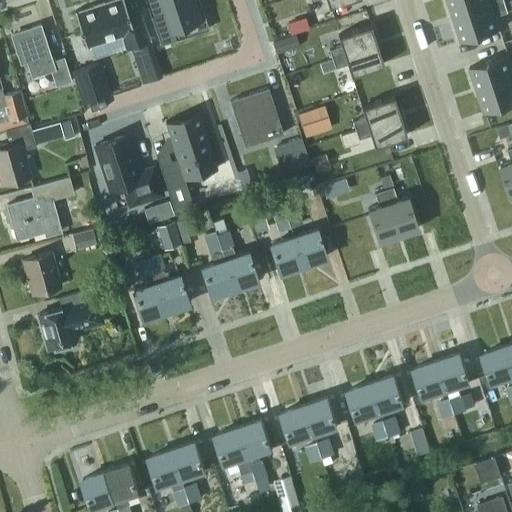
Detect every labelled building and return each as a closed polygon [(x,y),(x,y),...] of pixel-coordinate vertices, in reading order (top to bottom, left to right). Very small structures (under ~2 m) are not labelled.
[(123,0),(111,0),(75,12),(86,46),(122,34),(126,48),(150,40),(141,13),(129,17),(123,0)] [(162,0),(166,10),(151,15),(161,44),(177,39),(173,27),(205,16),(199,0),(162,0)] [(447,0),(454,17),(505,0),(447,0)] [(496,14),(508,10),(505,0),(454,17),(461,40),(501,27),(496,14)] [(329,48),(332,57),(377,42),(370,22),(337,33),(341,44),(329,48)] [(40,23),(10,33),(19,61),(25,59),(30,74),(50,68),(55,83),(70,78),(63,54),(52,58),(40,23)] [(295,35),(272,42),(275,53),(299,46),(295,35)] [(383,62),(377,42),(332,57),(332,58),(334,66),(347,62),(350,73),(383,62)] [(477,88),(511,76),(511,62),(509,53),(469,65),(477,88)] [(332,58),(319,62),(322,71),(335,67),(334,66),(332,58)] [(72,70),(82,101),(109,92),(99,61),(72,70)] [(511,76),(477,88),(484,111),(511,101),(511,76)] [(0,104),(3,104),(8,120),(26,115),(19,89),(2,94),(0,86),(0,85),(0,86),(0,85),(0,104)] [(282,133),(267,87),(229,100),(244,145),(282,133)] [(352,119),(355,128),(400,113),(393,93),(360,104),(364,115),(352,119)] [(324,104),(302,112),(308,131),(331,123),(324,104)] [(178,160),(160,166),(174,211),(193,204),(184,178),(185,177),(184,173),(196,170),(203,168),(203,167),(215,164),(216,167),(217,167),(198,110),(197,110),(167,120),(165,120),(170,134),(178,160)] [(370,133),(373,144),(406,133),(400,113),(355,128),(358,137),(370,133)] [(0,146),(0,180),(1,183),(29,175),(22,149),(35,145),(35,143),(64,134),(65,138),(74,136),(69,119),(60,121),(31,129),(29,122),(7,128),(11,143),(0,146)] [(496,129),(499,138),(502,139),(511,136),(508,125),(496,129)] [(125,134),(95,144),(110,189),(123,185),(129,204),(162,193),(153,166),(138,171),(125,134)] [(282,156),(277,158),(281,172),(309,162),(301,136),(278,144),(282,156)] [(511,160),(501,164),(511,197),(511,196),(511,146),(508,148),(511,160)] [(321,156),(312,159),(316,170),(325,167),(321,156)] [(382,186),(391,183),(388,173),(379,176),(382,186)] [(7,203),(16,238),(44,230),(45,234),(60,230),(51,198),(73,192),(69,175),(30,186),(32,196),(7,203)] [(327,200),(339,196),(334,183),(322,187),(327,200)] [(418,226),(407,193),(396,197),(392,184),(383,187),(398,232),(418,226)] [(378,203),(367,206),(378,239),(398,232),(383,187),(374,190),(378,203)] [(148,221),(161,216),(157,203),(143,207),(148,221)] [(285,211),(290,227),(300,223),(295,207),(285,211)] [(290,227),(285,211),(275,214),(280,230),(290,227)] [(182,242),(195,237),(187,215),(174,219),(182,242)] [(261,215),(251,218),(255,229),(264,226),(261,215)] [(156,226),(164,249),(181,244),(173,220),(156,226)] [(316,227),(293,235),(302,263),(325,256),(316,227)] [(76,248),(96,243),(92,228),(72,233),(76,248)] [(215,230),(204,233),(211,252),(221,248),(216,233),(215,230)] [(226,230),(216,233),(221,248),(231,245),(226,230)] [(293,235),(270,243),(279,271),(302,263),(293,235)] [(231,245),(221,248),(234,286),(257,279),(247,251),(235,255),(231,245)] [(214,262),(201,266),(211,294),(234,286),(221,248),(211,252),(214,262)] [(60,284),(51,250),(22,258),(31,292),(60,284)] [(158,253),(147,257),(152,272),(163,268),(158,253)] [(147,257),(137,260),(142,275),(152,272),(147,257)] [(163,268),(152,272),(165,309),(188,302),(178,274),(166,278),(163,268)] [(145,285),(132,289),(142,317),(165,309),(152,272),(142,275),(145,285)] [(106,307),(121,303),(115,283),(100,288),(106,307)] [(58,296),(61,306),(37,313),(47,347),(76,339),(72,325),(82,322),(83,326),(101,321),(91,287),(58,296)] [(511,373),(511,364),(505,344),(482,352),(492,380),(511,373)] [(460,351),(437,359),(446,387),(449,396),(460,392),(457,384),(469,379),(460,351)] [(437,359),(414,367),(423,395),(446,387),(437,359)] [(394,373),(371,381),(380,409),(403,402),(394,373)] [(380,409),(371,381),(348,389),(357,417),(380,409)] [(460,392),(449,396),(455,412),(465,409),(460,392)] [(327,395),(304,403),(313,432),(324,428),(337,424),(327,395)] [(443,416),(455,412),(449,396),(437,400),(443,416)] [(304,403),(281,411),(291,439),(303,435),(313,432),(304,403)] [(395,415),(383,419),(388,434),(400,431),(395,415)] [(261,418),(238,425),(248,454),(271,446),(261,418)] [(388,434),(383,419),(372,422),(377,438),(388,434)] [(236,457),(240,467),(242,472),(241,472),(245,482),(256,478),(251,463),(248,454),(238,425),(215,433),(224,461),(236,457)] [(327,437),(316,440),(321,456),(332,453),(327,437)] [(191,441),(172,448),(181,476),(204,468),(195,440),(191,441)] [(316,440),(306,444),(311,460),(321,456),(316,440)] [(429,450),(427,442),(415,446),(418,454),(429,450)] [(170,448),(149,455),(158,483),(171,479),(174,488),(184,485),(181,476),(172,448),(170,448)] [(261,459),(251,463),(256,478),(267,475),(261,459)] [(129,462),(106,470),(115,498),(118,507),(128,504),(125,495),(138,490),(129,462)] [(106,470),(82,477),(92,506),(105,501),(115,498),(106,470)] [(289,477),(274,481),(282,508),(297,503),(289,477)] [(195,481),(184,485),(190,500),(200,497),(195,481)] [(184,485),(174,488),(179,504),(181,503),(189,501),(190,500),(184,485)] [(424,497),(420,485),(408,489),(412,500),(424,497)] [(261,505),(257,494),(246,497),(250,509),(261,505)] [(480,511),(507,511),(502,495),(477,503),(480,511)]
